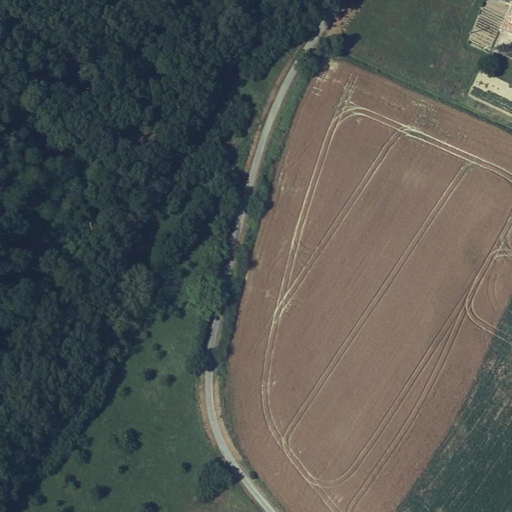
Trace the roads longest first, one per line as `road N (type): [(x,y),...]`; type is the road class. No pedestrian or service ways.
road 1 (track): [(272,511),(217,439),(206,381),(265,132),(296,62),(340,0)]
road 2 (track): [(0,458),(195,199),(257,131),(265,132)]
